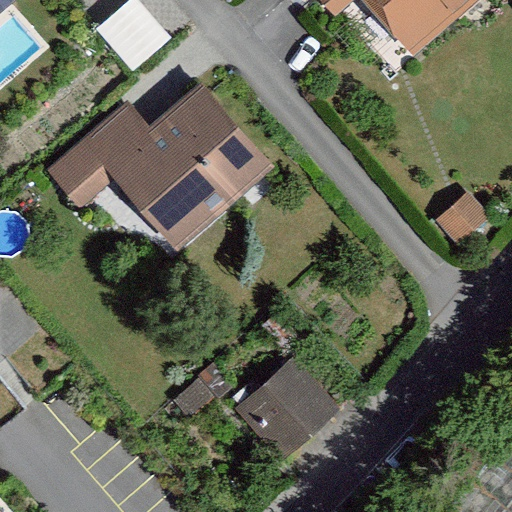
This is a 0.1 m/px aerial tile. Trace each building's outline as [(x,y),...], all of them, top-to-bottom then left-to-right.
[(0,0),(0,14),(16,0),(0,0)] [(303,0),(386,95),(494,0),(303,0)] [(129,106),(46,178),(89,227),(122,197),(185,269),(286,179),(211,95),(159,140),(129,106)] [(342,411),(294,366),(245,418),(293,463),(342,411)] [(511,511),(511,456),(465,511),(511,511)] [(13,511),(0,496),(0,511),(13,511)]
